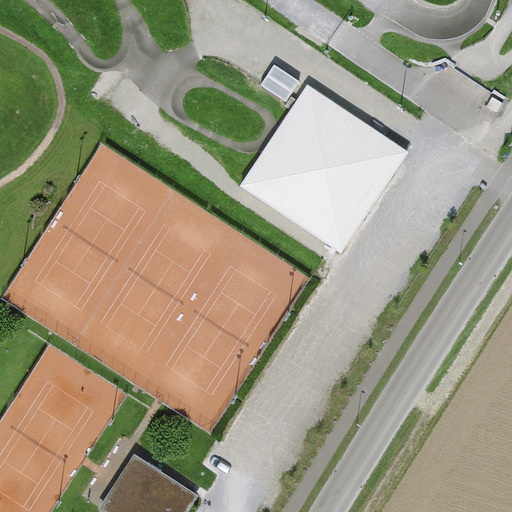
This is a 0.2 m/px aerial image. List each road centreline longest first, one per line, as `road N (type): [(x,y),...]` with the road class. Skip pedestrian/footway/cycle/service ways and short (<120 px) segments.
road 1 (unclassified): [(330,511),(511,225)]
road 2 (track): [(376,511),(511,287)]
